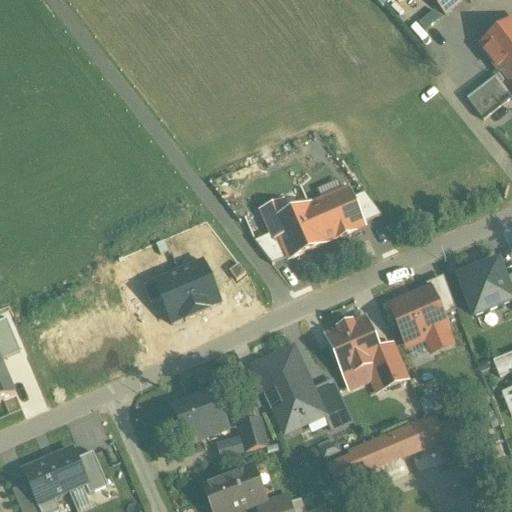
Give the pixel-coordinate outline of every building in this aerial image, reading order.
[(431,0),(445,16),(464,0),(431,0)] [(434,12),(418,25),(425,33),(440,20),(434,12)] [(511,24),(481,48),(502,75),(511,88),(511,24)] [(511,88),(502,75),(468,101),(484,122),(511,100),(511,88)] [(325,244),(337,239),(337,240),(353,233),(352,233),(363,228),(362,226),(351,201),(348,193),(310,210),(325,244)] [(351,201),(362,226),(382,218),(364,195),(351,201)] [(289,259),(290,261),(325,245),(325,244),(310,210),(309,209),(289,218),(283,205),(261,214),(271,236),(278,233),(289,259)] [(289,259),(278,233),(271,236),(255,244),(272,266),(289,259)] [(511,299),(504,280),(498,264),(459,280),(474,319),(511,304),(511,303),(511,299)] [(203,266),(177,277),(196,320),(222,309),(203,266)] [(229,273),(236,282),(246,275),(238,266),(229,273)] [(172,331),(196,320),(177,277),(154,287),(172,331)] [(410,347),(447,330),(430,292),(393,308),(410,347)] [(363,322),(324,339),(348,396),(376,385),(378,391),(403,380),(391,352),(378,357),(363,322)] [(0,402),(14,397),(1,364),(18,358),(5,325),(0,326),(0,402)] [(293,352),(255,370),(267,395),(278,390),(285,407),(278,411),(289,433),(307,425),(305,421),(321,414),(311,392),(293,352)] [(333,381),(311,392),(321,414),(329,432),(352,422),(333,381)] [(214,392),(187,402),(187,408),(175,413),(188,447),(229,432),(214,392)] [(353,460),(330,470),(338,487),(339,487),(344,499),(374,488),(368,474),(442,443),(448,456),(473,446),(473,448),(490,441),(478,412),(439,429),(436,420),(351,456),(353,460)] [(261,422),(239,428),(247,454),(268,448),(261,422)] [(320,454),(323,461),(340,454),(337,447),(320,454)] [(73,453),(55,460),(56,462),(25,476),(29,485),(39,509),(40,508),(55,502),(69,496),(86,489),(88,488),(77,462),(73,453)] [(108,489),(93,455),(77,462),(88,488),(86,489),(90,497),(108,489)] [(253,469),(204,488),(213,511),(246,511),(258,508),(259,507),(266,504),(253,469)] [(29,485),(13,492),(21,511),(42,511),(40,508),(39,509),(29,485)] [(86,489),(69,496),(76,511),(86,511),(94,509),(90,497),(86,489)] [(293,511),(288,499),(266,504),(259,507),(260,511),(293,511)] [(42,511),(59,511),(55,502),(40,508),(42,511)]
